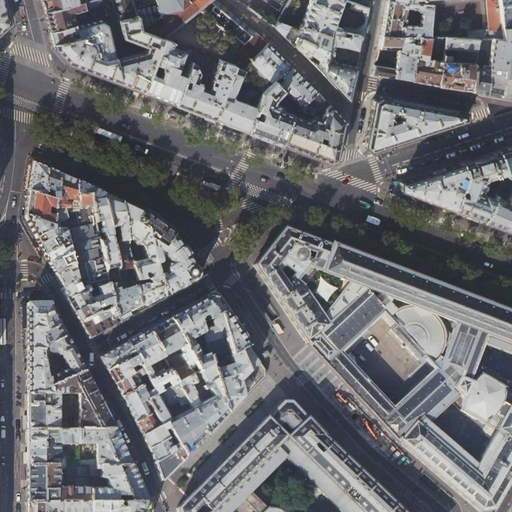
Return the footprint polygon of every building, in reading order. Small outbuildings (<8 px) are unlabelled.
[(0,0),(0,31),(10,22),(7,11),(4,0),(0,0)] [(40,0),(44,15),(47,26),(49,31),(73,25),(74,24),(73,19),(72,15),(71,11),(78,9),(84,8),(82,0),(40,0)] [(82,0),(84,8),(96,5),(96,4),(98,0),(82,0)] [(130,0),(112,0),(118,19),(134,15),(130,0)] [(130,0),(134,15),(137,28),(142,24),(158,12),(154,0),(130,0)] [(156,35),(162,37),(169,32),(201,6),(204,8),(203,9),(244,44),(226,62),(233,65),(242,68),(246,64),(267,42),(255,32),(217,0),(173,0),(158,12),(142,24),(149,32),(156,35)] [(330,28),(340,0),(309,0),(301,23),(300,23),(300,24),(295,27),(294,27),(293,27),(276,20),(273,26),(306,58),(322,73),(327,43),(327,42),(329,28),(330,28)] [(405,1),(392,0),(385,0),(384,13),(380,35),(411,37),(427,37),(428,37),(431,5),(431,4),(405,1)] [(392,0),(405,1),(431,4),(431,5),(479,1),(482,30),(467,31),(467,39),(478,39),(492,38),(502,39),(500,26),(497,0),(392,0)] [(497,0),(500,26),(511,24),(511,16),(508,0),(497,0)] [(368,8),(351,1),(349,8),(359,11),(362,11),(362,12),(364,15),(364,20),(363,23),(360,26),(357,29),(343,26),(342,29),(333,27),(333,29),(362,35),(365,25),(368,8)] [(134,15),(118,19),(122,37),(126,38),(145,46),(143,51),(127,55),(120,57),(115,58),(119,76),(118,80),(120,81),(119,83),(128,86),(131,87),(134,88),(141,91),(147,76),(159,43),(156,42),(158,39),(156,38),(156,35),(149,32),(137,28),(134,15)] [(77,36),(80,35),(87,33),(90,43),(90,44),(83,69),(84,69),(91,72),(119,83),(120,81),(118,80),(119,76),(115,58),(106,22),(105,22),(100,19),(73,26),(77,36)] [(511,24),(500,26),(502,39),(492,38),(478,39),(476,50),(475,64),(489,66),(486,94),(498,96),(511,98),(511,24)] [(73,26),(73,25),(49,31),(50,35),(52,43),(77,36),(73,26)] [(327,43),(322,73),(329,82),(348,101),(349,101),(352,85),(354,76),(356,66),(336,62),(339,59),(341,49),(339,49),(337,46),(337,45),(360,50),(362,35),(333,29),(330,28),(329,28),(327,42),(327,43)] [(78,42),(80,35),(77,36),(52,43),(53,48),(58,54),(67,63),(83,69),(90,44),(90,43),(89,43),(88,43),(84,41),(83,41),(82,41),(81,42),(81,43),(78,42)] [(391,77),(410,81),(417,43),(413,43),(410,42),(411,38),(411,37),(380,35),(377,47),(398,48),(394,68),(391,68),(391,65),(374,61),(371,74),(391,77)] [(162,37),(159,43),(147,76),(141,91),(153,96),(157,97),(174,103),(179,88),(190,61),(194,50),(162,37)] [(424,83),(438,85),(443,55),(445,37),(428,37),(427,37),(411,37),(411,38),(413,38),(415,40),(413,43),(417,43),(410,81),(424,83)] [(445,37),(443,55),(449,56),(449,57),(451,57),(452,49),(468,50),(476,50),(478,39),(467,39),(445,37)] [(288,63),(267,42),(246,64),(267,85),(288,63)] [(210,58),(210,56),(194,50),(190,61),(194,62),(195,63),(196,63),(197,64),(198,64),(200,64),(201,64),(202,64),(203,64),(205,63),(206,63),(207,62),(209,60),(209,59),(210,58)] [(476,50),(468,50),(466,63),(475,64),(476,50)] [(438,85),(449,87),(454,62),(449,62),(449,57),(449,56),(443,55),(438,85)] [(198,72),(194,62),(190,61),(179,88),(174,103),(189,110),(194,111),(196,112),(198,113),(212,118),(230,70),(233,65),(226,62),(218,59),(207,86),(194,81),(198,72)] [(471,91),(475,64),(466,63),(459,62),(459,63),(454,62),(449,87),(455,88),(471,91)] [(316,91),(288,63),(267,85),(260,92),(255,106),(245,131),(260,137),(272,141),(279,144),(291,114),(284,111),(284,108),(284,107),(275,104),(275,105),(274,105),(273,105),(272,105),(272,106),(271,106),(274,98),(282,90),(299,107),(316,91)] [(267,85),(246,64),(242,68),(243,75),(245,76),(238,92),(237,92),(235,98),(255,106),(260,92),(267,85)] [(479,92),(486,94),(489,66),(475,64),(473,77),(471,91),(479,92)] [(239,74),(230,70),(212,118),(225,123),(245,131),(255,106),(235,98),(237,92),(233,90),(239,74)] [(107,90),(107,88),(97,84),(97,86),(97,90),(104,93),(107,90)] [(343,120),(316,91),(299,107),(297,109),(313,115),(312,117),(307,120),(291,114),(279,144),(292,149),(329,163),(333,161),(336,159),(340,139),(343,120)] [(372,99),(368,119),(366,132),(364,145),(366,147),(369,150),(372,149),(397,141),(419,134),(426,132),(432,130),(460,121),(465,119),(465,112),(454,110),(411,101),(392,98),(378,95),(372,99)] [(212,118),(198,113),(196,118),(209,123),(212,118)] [(101,142),(93,139),(90,148),(98,151),(101,142)] [(510,172),(504,173),(505,175),(511,178),(511,146),(497,151),(503,169),(509,167),(510,172)] [(481,194),(481,195),(478,194),(483,181),(484,180),(485,179),(487,178),(495,176),(494,175),(499,173),(504,172),(503,169),(497,151),(474,158),(461,163),(465,175),(460,188),(464,189),(464,190),(465,190),(465,191),(463,195),(458,193),(451,210),(465,214),(480,220),(500,184),(497,183),(495,184),(489,196),(483,194),(482,194),(481,194)] [(32,161),(46,167),(47,163),(33,157),(30,157),(28,160),(24,187),(28,188),(32,161)] [(28,188),(28,191),(47,197),(47,196),(44,194),(45,190),(42,189),(46,167),(32,161),(29,183),(28,188)] [(465,175),(461,163),(434,171),(428,173),(400,182),(400,186),(400,190),(430,201),(451,210),(458,193),(458,192),(450,189),(452,185),(460,188),(465,175)] [(65,229),(67,242),(70,252),(73,265),(76,280),(79,289),(96,284),(107,281),(108,284),(113,283),(116,283),(121,283),(112,243),(110,236),(103,202),(105,195),(91,188),(48,168),(47,168),(46,167),(42,189),(45,190),(44,194),(47,196),(47,197),(54,200),(53,226),(53,230),(65,229)] [(511,178),(505,175),(500,184),(480,220),(496,227),(511,232),(511,178)] [(54,200),(47,197),(28,191),(26,204),(24,215),(53,226),(54,200)] [(118,201),(105,195),(103,202),(110,236),(114,235),(114,231),(115,229),(114,227),(118,226),(117,229),(119,242),(112,243),(121,283),(125,282),(127,282),(132,281),(137,281),(132,262),(127,240),(125,237),(124,236),(120,202),(118,201)] [(123,203),(120,202),(124,236),(125,237),(130,236),(131,238),(141,246),(145,259),(132,262),(137,281),(159,278),(152,254),(149,240),(147,231),(136,223),(137,221),(142,212),(123,203)] [(149,217),(142,212),(137,221),(136,223),(147,231),(149,240),(163,249),(172,235),(149,217)] [(53,226),(24,215),(24,218),(35,238),(49,230),(53,230),(53,226)] [(443,284),(442,286),(436,284),(431,282),(431,280),(429,279),(429,281),(330,243),(330,245),(283,227),(268,246),(253,265),(305,342),(352,393),(388,431),(400,444),(479,511),(480,511),(488,511),(492,510),(511,475),(511,312),(444,287),(445,285),(443,284)] [(65,229),(53,230),(49,230),(35,238),(39,245),(40,248),(42,251),(44,254),(67,242),(65,229)] [(184,252),(172,235),(163,249),(149,240),(152,254),(159,278),(163,297),(172,292),(187,284),(196,279),(197,272),(184,252)] [(49,264),(70,252),(67,242),(44,254),(46,259),(49,264)] [(70,252),(49,264),(52,271),(55,275),(73,265),(70,252)] [(76,280),(73,265),(55,275),(58,282),(61,288),(76,280)] [(163,297),(159,278),(137,281),(132,281),(141,310),(154,303),(163,297)] [(76,280),(61,288),(60,289),(62,294),(65,299),(73,312),(111,298),(108,284),(107,281),(96,284),(79,289),(76,280)] [(141,310),(132,281),(127,282),(130,288),(127,289),(125,282),(121,283),(116,283),(116,289),(114,290),(113,283),(108,284),(111,298),(112,306),(117,323),(130,316),(132,314),(141,310)] [(219,315),(224,311),(215,298),(212,297),(207,295),(190,306),(179,313),(179,312),(170,317),(170,318),(169,318),(193,361),(198,371),(212,364),(210,357),(208,353),(198,356),(197,350),(199,349),(195,337),(203,333),(200,324),(219,315)] [(79,323),(112,306),(111,298),(73,312),(76,317),(79,323)] [(26,327),(26,349),(43,351),(40,336),(42,332),(59,324),(54,313),(48,303),(26,303),(26,316),(26,327)] [(106,329),(117,323),(112,306),(79,323),(88,339),(90,338),(106,329)] [(245,342),(224,311),(219,315),(229,350),(231,355),(244,348),(248,346),(245,342)] [(229,350),(219,315),(200,324),(203,333),(208,353),(210,357),(229,350)] [(159,324),(148,330),(163,357),(179,348),(182,354),(180,355),(185,364),(186,365),(193,361),(169,318),(159,324)] [(40,336),(43,351),(43,352),(50,352),(50,353),(52,353),(59,353),(67,368),(47,378),(49,387),(50,387),(84,371),(74,352),(70,344),(59,324),(42,332),(40,336)] [(137,336),(126,342),(134,356),(141,368),(146,376),(150,373),(156,370),(152,363),(163,357),(148,330),(137,336)] [(134,356),(126,342),(117,347),(99,357),(101,362),(106,371),(134,356)] [(252,352),(248,346),(244,348),(231,355),(230,356),(232,364),(213,369),(227,415),(229,412),(244,397),(263,377),(264,370),(260,363),(252,352)] [(43,352),(43,351),(26,349),(26,374),(26,393),(50,394),(50,387),(49,387),(47,378),(43,352)] [(267,350),(261,354),(264,359),(270,355),(267,350)] [(114,383),(141,368),(134,356),(106,371),(110,377),(114,383)] [(198,371),(193,361),(186,365),(185,364),(171,372),(177,383),(198,371)] [(213,369),(212,364),(198,371),(202,379),(205,385),(202,387),(204,390),(207,388),(212,396),(198,403),(191,408),(206,435),(221,420),(222,419),(224,417),(227,415),(213,369)] [(149,381),(146,376),(141,368),(114,383),(117,389),(121,397),(149,381)] [(151,375),(150,373),(146,376),(149,381),(156,394),(177,383),(171,372),(169,368),(164,370),(163,368),(151,375)] [(98,398),(84,371),(50,387),(50,394),(57,394),(78,394),(78,429),(115,429),(98,398)] [(191,386),(202,379),(198,371),(177,383),(188,402),(191,408),(198,403),(195,397),(196,397),(196,394),(191,386)] [(146,400),(156,394),(149,381),(121,397),(127,408),(135,423),(153,412),(146,400)] [(188,402),(177,383),(156,394),(163,407),(170,407),(179,401),(180,405),(182,405),(188,402)] [(50,394),(26,393),(26,412),(26,429),(57,429),(57,394),(50,394)] [(163,407),(156,394),(146,400),(153,412),(160,425),(165,422),(172,435),(180,448),(185,458),(197,446),(206,435),(191,408),(170,419),(163,407)] [(403,511),(368,478),(323,435),(315,426),(306,416),(306,417),(291,400),(282,400),(265,418),(229,454),(191,493),(189,495),(176,508),(176,511),(403,511)] [(160,425),(153,412),(135,423),(137,427),(141,436),(160,425)] [(148,449),(172,435),(165,422),(160,425),(141,436),(144,441),(148,449)] [(78,443),(78,429),(57,429),(26,429),(26,448),(26,466),(78,465),(78,460),(78,456),(74,456),(74,461),(57,461),(57,444),(78,443)] [(115,429),(78,429),(78,443),(96,443),(96,459),(86,460),(78,460),(78,465),(89,465),(131,465),(119,440),(115,429)] [(154,463),(180,448),(172,435),(148,449),(150,452),(154,463)] [(178,464),(185,458),(180,448),(154,463),(156,469),(160,480),(160,481),(162,481),(178,464)] [(89,488),(89,476),(89,465),(78,465),(26,466),(27,484),(27,502),(89,501),(89,488)] [(131,465),(89,465),(89,476),(100,476),(100,477),(105,477),(108,484),(108,488),(89,488),(89,501),(90,501),(146,500),(137,479),(131,465)] [(146,500),(90,501),(89,511),(146,511),(148,506),(146,500)] [(89,511),(90,501),(89,501),(27,502),(26,511),(89,511)]
